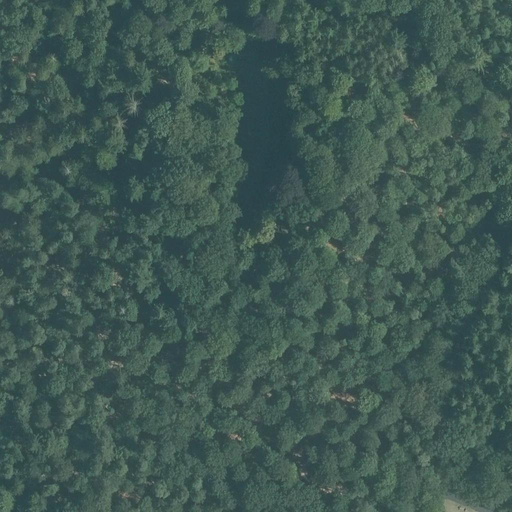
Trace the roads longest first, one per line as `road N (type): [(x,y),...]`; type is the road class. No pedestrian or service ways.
road 1 (track): [(511,183),(396,135),(311,69),(262,9),(201,10),(186,0)]
road 2 (track): [(511,216),(420,401),(379,511)]
